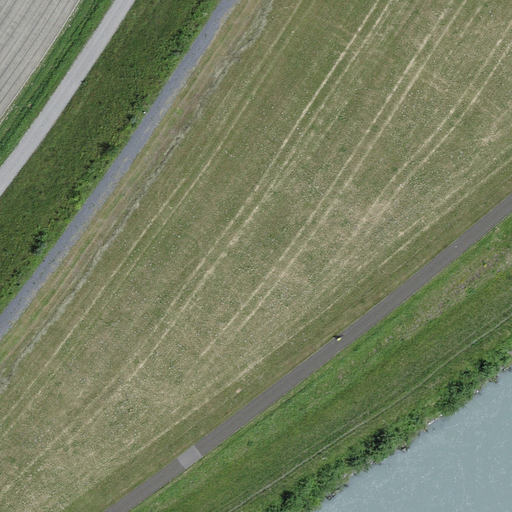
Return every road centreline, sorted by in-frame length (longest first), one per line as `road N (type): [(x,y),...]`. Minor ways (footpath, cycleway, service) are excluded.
road 1 (track): [(511,208),(120,511)]
road 2 (track): [(0,321),(231,0)]
road 3 (track): [(125,0),(0,195)]
